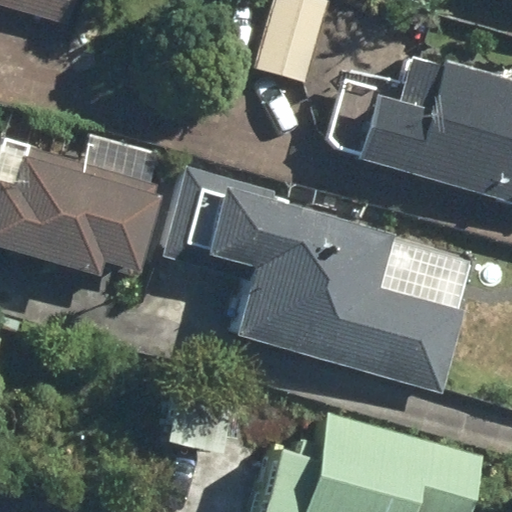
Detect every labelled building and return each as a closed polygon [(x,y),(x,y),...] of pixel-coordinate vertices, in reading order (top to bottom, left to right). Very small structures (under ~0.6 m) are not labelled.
[(0,0),(0,7),(66,26),(73,0),(0,0)] [(331,3),(320,0),(264,0),(247,68),(308,84),(331,3)] [(411,106),(374,96),(358,157),(394,167),(393,170),(511,202),(511,79),(424,56),(411,106)] [(0,241),(133,277),(157,188),(0,145),(0,241)] [(463,311),(451,307),(469,243),(182,165),(159,250),(246,274),(228,336),(441,394),(463,311)] [(236,392),(180,376),(162,440),(219,456),(236,392)] [(259,511),(463,511),(479,454),(319,411),(307,456),(277,447),(259,511)]
